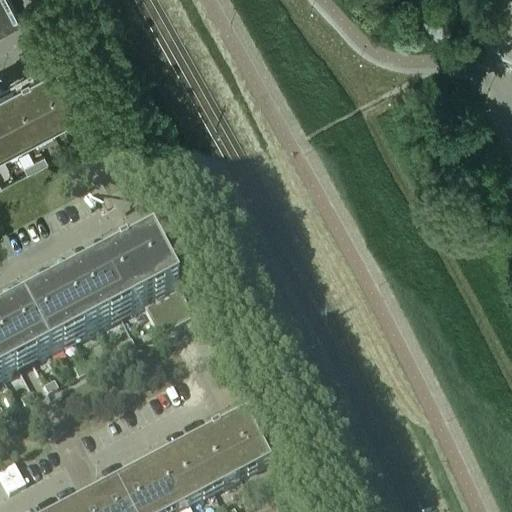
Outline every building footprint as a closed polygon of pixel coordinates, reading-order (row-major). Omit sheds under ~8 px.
[(0,0),(0,33),(21,22),(9,0),(0,0)] [(81,109),(55,61),(29,74),(28,72),(21,76),(22,78),(0,89),(0,151),(13,145),(10,140),(20,135),(30,130),(32,135),(81,109)] [(44,156),(34,161),(37,168),(48,163),(44,156)] [(23,166),(27,174),(37,168),(34,161),(23,166)] [(192,322),(152,244),(126,258),(125,256),(118,260),(119,262),(0,324),(0,387),(17,378),(14,373),(23,368),(31,364),(34,369),(63,354),(61,349),(80,339),(83,343),(110,329),(107,324),(127,314),(129,319),(143,312),(158,340),(192,322)] [(120,349),(124,358),(134,352),(130,344),(120,349)] [(93,363),(83,368),(88,377),(98,371),(93,363)] [(73,374),(78,382),(88,377),(83,368),(73,374)] [(53,386),(43,391),(47,399),(57,393),(53,386)] [(20,403),(24,411),(34,405),(30,398),(20,403)] [(68,511),(67,511),(186,511),(202,504),(199,499),(209,494),(219,489),(221,493),(270,468),(244,419),(218,433),(217,431),(210,434),(211,436),(93,499),(68,511)]
